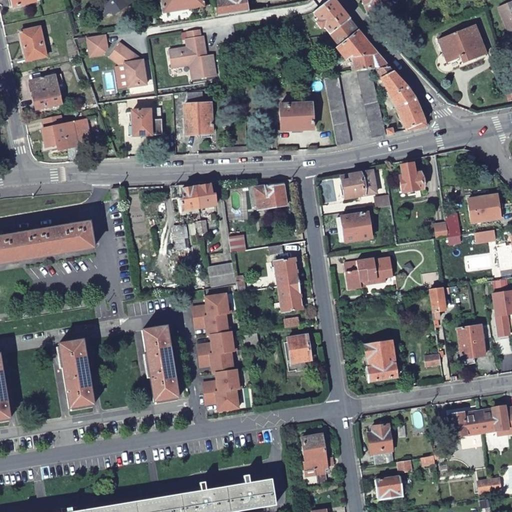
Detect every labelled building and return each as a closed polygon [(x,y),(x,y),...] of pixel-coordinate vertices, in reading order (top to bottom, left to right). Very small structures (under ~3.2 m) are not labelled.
[(111,0),(106,4),(103,0),(101,0),(91,7),(101,21),(111,14),(113,17),(132,4),(129,0),(111,0)] [(154,14),(157,26),(216,17),(214,4),(203,6),(202,0),(164,0),(166,12),(154,14)] [(214,4),(216,17),(248,12),(246,0),(218,0),(213,1),(214,4)] [(348,20),(332,0),(328,0),(313,13),(315,16),(313,17),(315,20),(314,21),(319,27),(322,24),(330,34),(348,20)] [(390,2),(389,0),(363,0),(368,10),(390,2)] [(511,0),(510,0),(498,5),(511,37),(511,0)] [(358,32),(348,20),(330,34),(339,46),(358,32)] [(486,54),(475,25),(438,40),(450,68),(486,54)] [(47,59),(41,30),(22,34),(26,52),(25,53),(27,63),(47,59)] [(201,38),(199,31),(187,32),(188,40),(186,40),(187,48),(169,51),(172,68),(190,65),(192,80),(216,76),(213,56),(206,57),(203,58),(201,49),(205,49),(203,38),(201,38)] [(371,69),(388,68),(358,32),(339,46),(336,49),(346,59),(351,56),(355,72),(357,71),(371,69)] [(104,34),(86,37),(89,57),(102,55),(107,48),(104,34)] [(135,54),(120,43),(109,57),(120,65),(124,64),(128,87),(146,84),(143,60),(136,61),(135,54)] [(507,74),(511,71),(511,64),(510,58),(503,61),(507,73),(507,74)] [(319,76),(324,76),(333,75),(332,66),(317,67),(319,76)] [(414,99),(388,68),(371,69),(374,78),(380,76),(394,103),(407,131),(427,127),(414,99)] [(384,131),(371,69),(357,71),(371,138),(385,135),(384,131)] [(336,147),(350,144),(339,77),(324,79),(336,147)] [(63,105),(57,78),(33,84),(39,111),(63,105)] [(204,93),(187,93),(188,105),(184,106),(186,136),(200,135),(200,137),(213,137),(211,103),(205,104),(204,93)] [(312,131),(310,104),(308,104),(307,102),(283,103),(283,105),(278,105),(280,133),(312,131)] [(150,121),(150,111),(131,112),(133,137),(162,135),(161,120),(150,121)] [(45,122),(47,131),(67,127),(64,117),(45,122)] [(92,142),(87,122),(67,127),(47,131),(45,131),(50,148),(59,146),(59,150),(92,142)] [(423,190),(420,173),(414,174),(412,164),(401,166),(402,176),(399,177),(402,193),(423,190)] [(376,193),(372,171),(341,177),(345,199),(376,193)] [(287,207),(284,184),(254,189),(258,211),(287,207)] [(209,185),(196,187),(199,208),(216,206),(214,195),(211,195),(209,185)] [(199,208),(196,187),(181,189),(183,199),(180,200),(182,211),(199,208)] [(122,200),(120,189),(110,191),(112,201),(122,200)] [(375,199),(377,209),(391,206),(389,196),(375,199)] [(501,219),(497,196),(468,200),(471,224),(501,219)] [(342,218),(346,243),(373,239),(369,214),(342,218)] [(341,244),(346,243),(342,218),(337,218),(341,244)] [(89,223),(63,227),(67,253),(94,249),(89,223)] [(435,225),(437,239),(449,237),(447,230),(446,223),(435,225)] [(63,227),(36,231),(41,258),(67,253),(63,227)] [(458,228),(447,230),(449,237),(459,236),(458,228)] [(36,231),(0,237),(0,264),(41,258),(36,231)] [(459,236),(449,237),(450,246),(460,244),(459,236)] [(244,237),(229,239),(231,253),(246,251),(244,237)] [(283,254),(282,246),(269,248),(270,256),(283,254)] [(384,279),(392,277),(389,259),(373,261),(373,259),(343,264),(348,291),(361,289),(360,286),(385,283),(384,279)] [(278,288),(299,285),(295,260),(274,263),(278,288)] [(208,268),(211,289),(216,288),(236,286),(234,278),(232,265),(208,268)] [(497,281),(511,278),(511,269),(496,272),(497,281)] [(242,277),(234,278),(236,286),(237,294),(244,293),(242,277)] [(442,290),(440,277),(428,279),(430,291),(442,290)] [(303,310),(299,285),(278,288),(282,313),(303,310)] [(442,290),(430,291),(434,321),(439,321),(438,312),(445,311),(442,295),(450,294),(452,305),(460,304),(457,287),(442,290)] [(511,292),(493,295),(499,338),(510,336),(507,316),(511,315),(511,292)] [(224,294),(204,298),(205,306),(205,309),(194,311),(196,318),(192,319),(194,326),(205,325),(205,328),(206,336),(209,336),(211,344),(211,346),(200,348),(201,356),(198,356),(199,365),(210,363),(211,366),(212,374),(215,374),(216,382),(217,385),(206,386),(207,394),(204,395),(205,403),(216,401),(217,404),(218,412),(239,409),(237,398),(236,389),(239,389),(237,381),(236,370),(233,371),(231,360),(230,352),(233,351),(232,342),(230,332),(227,333),(226,322),(224,314),(227,313),(226,305),(224,294)] [(191,308),(192,319),(196,318),(194,311),(205,309),(205,306),(191,308)] [(286,329),(299,327),(298,319),(285,321),(286,329)] [(177,399),(166,327),(142,331),(153,402),(177,399)] [(485,358),(481,327),(457,330),(462,361),(485,358)] [(243,335),(245,349),(259,347),(257,333),(243,335)] [(311,361),(307,336),(287,339),(291,364),(311,361)] [(93,405),(82,341),(58,345),(69,409),(93,405)] [(198,356),(201,356),(200,348),(211,346),(211,344),(197,346),(198,356)] [(397,380),(391,344),(365,348),(366,360),(369,360),(370,370),(365,370),(368,384),(397,380)] [(426,366),(441,364),(440,356),(425,358),(426,366)] [(0,420),(9,419),(0,360),(0,420)] [(206,386),(217,385),(216,382),(202,384),(204,395),(207,394),(206,386)] [(477,416),(480,434),(496,432),(508,430),(509,436),(511,435),(511,410),(504,411),(504,408),(491,410),(491,413),(477,416)] [(455,438),(480,434),(477,416),(464,418),(463,414),(451,416),(452,419),(455,438)] [(374,455),(376,466),(393,463),(391,452),(393,452),(389,425),(372,428),(374,438),(368,439),(371,455),(374,455)] [(305,464),(326,461),(321,436),(301,439),(305,464)] [(423,466),(435,464),(434,456),(421,458),(423,466)] [(305,464),(302,465),(306,489),(327,485),(324,469),(327,468),(326,461),(305,464)] [(400,473),(412,471),(411,462),(398,464),(400,473)] [(378,501),(404,498),(400,477),(375,481),(378,501)] [(488,481),(490,492),(500,490),(499,479),(488,481)] [(271,481),(226,489),(229,511),(241,511),(275,507),(271,481)] [(480,493),(490,492),(488,481),(478,482),(480,493)] [(229,511),(226,489),(181,496),(183,511),(229,511)] [(183,511),(181,496),(135,503),(136,511),(183,511)] [(136,511),(135,503),(90,510),(90,511),(136,511)]
